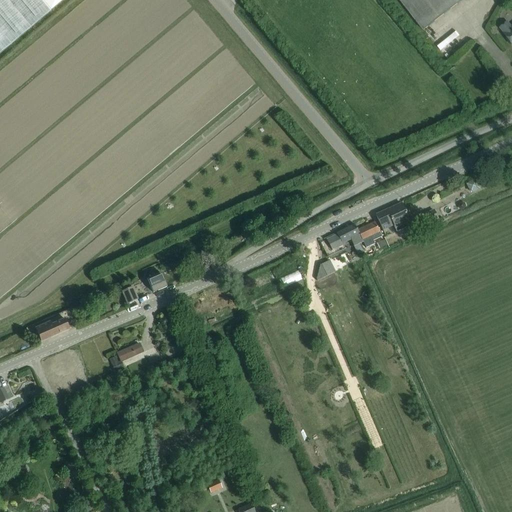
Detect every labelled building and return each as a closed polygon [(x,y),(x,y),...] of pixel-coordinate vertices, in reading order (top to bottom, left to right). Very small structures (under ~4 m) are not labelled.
[(0,0),(0,53),(62,0),(0,0)] [(399,0),(423,30),(461,0),(399,0)] [(511,26),(511,27),(507,22),(500,28),(511,43),(511,26)] [(60,160),(49,165),(54,177),(66,172),(60,160)] [(471,194),(480,188),(489,184),(485,176),(476,180),(466,185),(471,194)] [(411,225),(405,212),(401,203),(375,215),(382,230),(393,225),(396,232),(411,225)] [(423,228),(437,221),(433,211),(418,217),(423,228)] [(372,241),(381,236),(374,222),(357,230),(362,240),(370,236),(372,241)] [(353,246),(362,242),(362,240),(357,230),(354,224),(336,233),(341,243),(351,239),(353,246)] [(260,237),(270,230),(267,225),(257,232),(260,237)] [(384,240),(376,245),(378,251),(387,247),(384,240)] [(365,256),(373,253),(370,245),(362,248),(365,256)] [(334,272),(329,261),(320,265),(316,280),(334,272)] [(153,293),(166,287),(160,272),(147,278),(153,293)] [(143,276),(131,282),(137,294),(149,289),(143,276)] [(127,304),(138,298),(133,286),(121,292),(127,304)] [(34,318),(36,324),(42,322),(40,316),(34,318)] [(69,329),(65,319),(65,318),(51,325),(49,321),(34,327),(37,332),(40,341),(69,329)] [(123,367),(121,361),(142,351),(139,344),(117,353),(121,361),(117,362),(115,357),(109,359),(114,370),(123,367)] [(0,389),(0,399),(1,399),(2,402),(8,399),(3,388),(0,389)] [(207,485),(210,492),(221,488),(218,480),(207,485)] [(239,511),(255,511),(251,503),(238,509),(239,511)]
